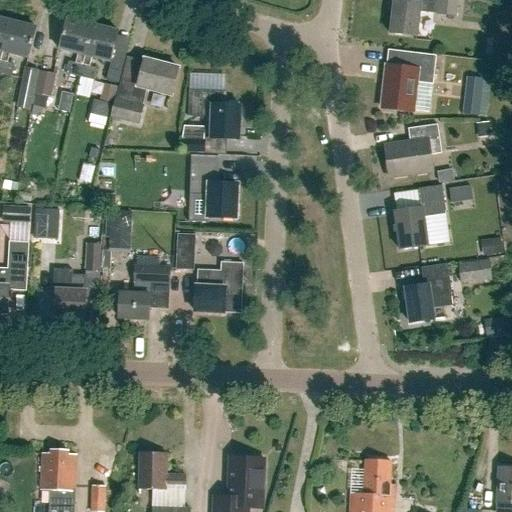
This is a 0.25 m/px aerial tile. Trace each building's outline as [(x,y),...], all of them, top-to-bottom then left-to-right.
[(416,0),(416,3),(393,1),(390,34),(417,37),(420,12),(454,16),(456,0),(416,0)] [(0,62),(2,52),(10,21),(0,18),(0,62)] [(79,77),(92,25),(67,19),(59,50),(77,54),(74,64),(68,62),(65,74),(79,77)] [(2,52),(0,62),(0,73),(11,77),(14,64),(7,63),(9,54),(28,59),(36,28),(10,21),(2,52)] [(92,25),(79,77),(93,81),(96,68),(89,67),(91,58),(110,63),(118,31),(92,25)] [(433,85),(436,56),(403,53),(402,68),(386,66),(381,109),(413,113),(416,83),(433,85)] [(171,96),(175,78),(178,69),(144,60),(139,83),(121,79),(116,100),(115,100),(111,116),(138,123),(142,107),(146,90),(171,96)] [(30,111),(38,70),(24,67),(14,119),(13,128),(26,130),(27,119),(29,111),(30,111)] [(40,72),(35,92),(50,96),(55,75),(40,72)] [(467,78),(463,114),(478,116),(482,80),(467,78)] [(104,84),(101,100),(113,103),(117,87),(104,84)] [(210,139),(238,140),(240,107),(226,106),(226,92),(188,91),(187,117),(211,118),(210,139)] [(35,94),(32,106),(46,109),(49,97),(35,94)] [(49,97),(46,109),(64,113),(67,101),(49,97)] [(94,100),(91,114),(107,117),(110,104),(94,100)] [(488,122),(476,123),(478,138),(490,136),(488,122)] [(389,178),(432,172),(430,156),(441,154),(437,126),(407,130),(409,144),(384,147),(389,178)] [(185,127),(184,138),(204,139),(204,128),(185,127)] [(203,153),(204,139),(184,138),(183,153),(203,153)] [(189,195),(189,223),(209,223),(209,218),(236,219),(237,185),(217,184),(218,165),(190,165),(189,195)] [(399,251),(428,247),(424,218),(446,215),(442,187),(418,190),(421,209),(394,213),(399,251)] [(452,204),(474,201),(472,187),(450,190),(452,204)] [(28,223),(29,209),(3,208),(3,222),(28,223)] [(35,209),(35,231),(59,232),(59,210),(35,209)] [(107,211),(106,237),(131,238),(132,212),(107,211)] [(195,235),(178,234),(176,270),(193,270),(195,235)] [(500,238),(484,240),(486,255),(502,253),(500,238)] [(25,290),(28,244),(10,243),(8,270),(0,269),(0,312),(7,313),(8,289),(25,290)] [(99,296),(101,245),(87,244),(85,276),(72,275),(73,270),(54,269),(53,292),(56,292),(55,315),(85,316),(86,296),(99,296)] [(103,268),(111,268),(111,251),(103,251),(103,268)] [(478,279),(491,278),(489,262),(476,264),(478,279)] [(194,311),(224,313),(241,314),(243,264),(221,263),(221,272),(198,271),(197,287),(195,287),(194,311)] [(168,309),(169,284),(170,268),(135,266),(134,294),(120,294),(119,318),(149,320),(149,308),(168,309)] [(410,324),(434,320),(432,308),(452,305),(446,266),(422,269),(424,286),(405,289),(410,324)] [(490,334),(511,330),(509,318),(488,322),(490,334)] [(497,357),(511,354),(511,340),(495,342),(497,357)] [(49,511),(74,511),(75,491),(76,455),(68,455),(68,452),(51,451),(50,454),(42,454),(41,490),(50,491),(49,511)] [(139,489),(153,490),(153,509),(178,509),(179,489),(185,489),(185,475),(166,475),(167,454),(140,454),(139,489)] [(214,498),(213,511),(247,511),(248,508),(260,509),(261,485),(263,485),(264,460),(230,458),(228,498),(214,498)] [(389,496),(391,462),(365,461),(363,494),(349,494),(348,511),(395,511),(396,496),(389,496)] [(511,511),(511,468),(499,468),(496,511),(511,511)] [(92,503),(105,503),(105,486),(93,486),(92,503)]
